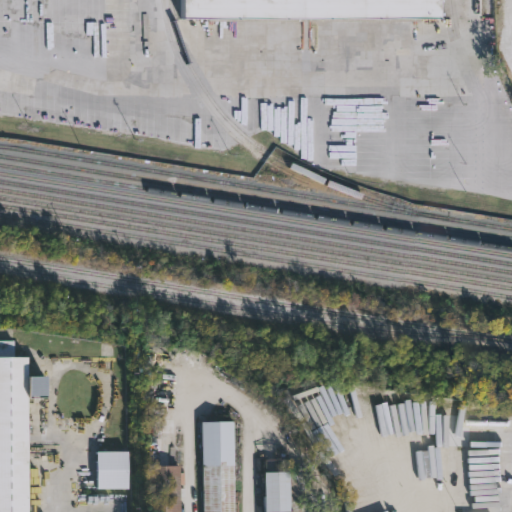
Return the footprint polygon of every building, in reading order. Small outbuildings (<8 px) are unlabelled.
[(436,0),(436,17),(178,17),(178,0),(436,0)] [(0,511),(0,339),(10,339),(10,355),(25,355),(25,511),(0,511)] [(238,511),(204,511),(203,422),(236,421),(238,511)] [(130,451),(129,489),(97,488),(98,450),(130,451)] [(183,511),(150,511),(150,465),(183,464),(183,511)] [(312,466),(325,511),(267,511),(267,473),(292,473),(312,466)]
